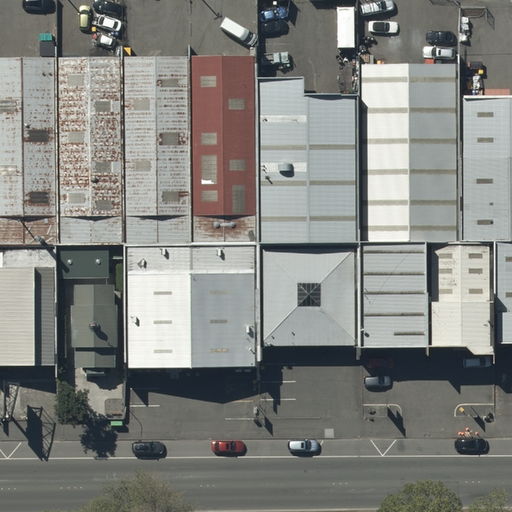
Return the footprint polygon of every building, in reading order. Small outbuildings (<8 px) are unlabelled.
[(189,63),(191,250),(258,249),(256,85),(256,62),(189,63)] [(120,251),(124,251),(122,63),(55,64),(57,251),(120,251)] [(189,63),(122,63),(124,251),(191,250),(189,63)] [(0,64),(0,251),(57,251),(55,64),(0,64)] [(358,71),(358,100),(360,249),(430,249),(459,249),(458,102),(458,70),(358,71)] [(307,85),(256,85),(258,249),(360,249),(358,100),(307,100),(307,85)] [(511,101),(458,102),(459,249),(489,248),(498,248),(511,247),(511,101)] [(511,247),(498,248),(499,351),(511,350),(511,247)] [(490,362),(489,248),(459,249),(430,249),(431,354),(468,355),(475,362),(490,362)] [(191,250),(124,251),(125,375),(259,374),(258,352),(258,249),(191,250)] [(258,249),(258,352),(360,352),(360,249),(258,249)] [(431,354),(430,249),(360,249),(360,352),(360,354),(431,354)] [(57,251),(0,251),(0,373),(57,373),(57,284),(57,251)] [(57,251),(57,284),(107,284),(107,264),(120,264),(120,251),(57,251)] [(113,290),(72,290),(72,375),(113,375),(113,290)]
